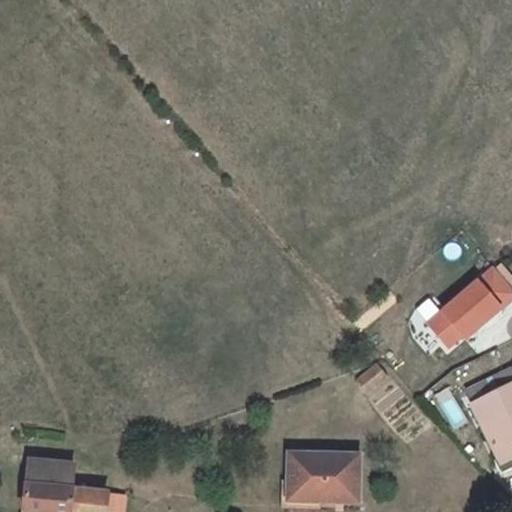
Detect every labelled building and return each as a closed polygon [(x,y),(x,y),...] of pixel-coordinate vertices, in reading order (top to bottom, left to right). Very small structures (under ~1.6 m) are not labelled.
[(507,311),(480,280),(427,324),(449,350),(465,338),(469,342),(507,311)] [(408,353),(399,362),(411,376),(421,367),(408,353)] [(376,369),(360,383),(368,393),(385,379),(376,369)] [(501,467),(511,461),(511,388),(472,408),(501,467)] [(289,504),(358,505),(359,460),(289,459),(289,504)] [(72,493),(75,470),(29,466),(27,488),(72,493)] [(24,511),(104,511),(107,496),(72,493),(27,488),(24,511)] [(123,511),(124,497),(107,496),(104,511),(123,511)]
